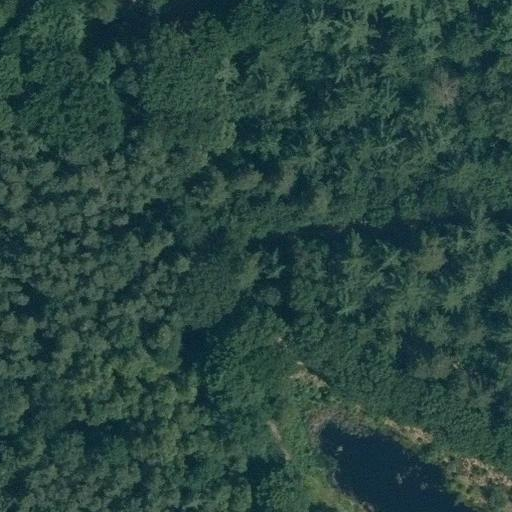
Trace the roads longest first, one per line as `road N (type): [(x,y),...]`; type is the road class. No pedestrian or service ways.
road 1 (track): [(291,511),(183,222)]
road 2 (track): [(183,222),(117,39)]
